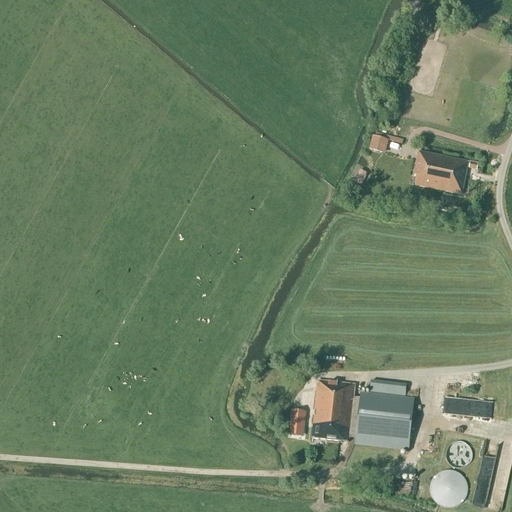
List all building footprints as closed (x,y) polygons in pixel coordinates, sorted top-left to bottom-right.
[(424,18),(420,17),(418,24),(422,26),(421,27),(435,31),(438,22),(424,18)] [(386,155),(390,141),(374,136),(369,150),(386,155)] [(439,182),(444,157),(419,152),(414,176),(417,177),(415,186),(439,191),(440,182),(439,182)] [(440,182),(439,191),(461,195),(467,169),(468,163),(444,157),(439,182),(440,182)] [(468,163),(467,169),(477,171),(478,165),(468,163)] [(367,174),(360,171),(354,184),(362,187),(367,174)] [(360,398),(353,397),(355,385),(317,381),(311,439),(348,443),(349,438),(355,439),(355,443),(408,449),(414,399),(405,398),(406,385),(371,381),(369,394),(360,393),(360,398)] [(302,435),(304,413),(292,412),(290,434),(302,435)] [(477,504),(504,509),(511,467),(511,440),(508,440),(507,445),(489,441),(477,504)] [(470,467),(474,447),(453,443),(450,464),(470,467)] [(446,509),(451,509),(456,507),(461,504),(464,501),(466,496),(467,492),(467,487),(466,482),(463,478),(459,475),(455,472),(450,471),(445,471),(440,473),(436,476),(432,480),(430,485),(429,490),(430,496),(432,500),(436,504),(439,507),(443,508),(446,509)]
